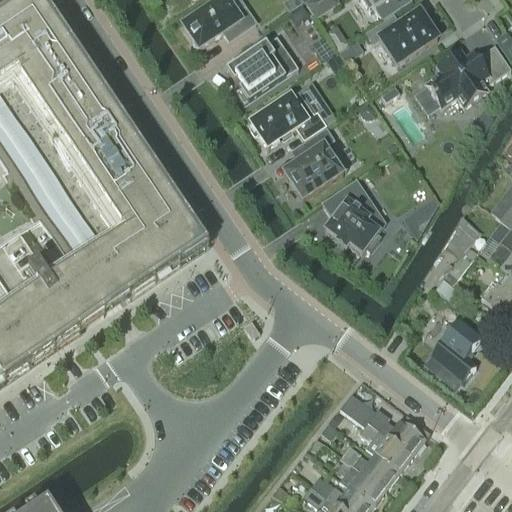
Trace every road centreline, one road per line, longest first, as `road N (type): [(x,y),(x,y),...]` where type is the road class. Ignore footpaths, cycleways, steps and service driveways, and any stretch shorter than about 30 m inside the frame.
road 1 (residential): [(69,0),(258,275)]
road 2 (residential): [(298,307),(477,451)]
road 3 (residential): [(298,307),(200,435)]
road 4 (residential): [(130,361),(0,448)]
road 5 (residential): [(258,275),(130,361)]
